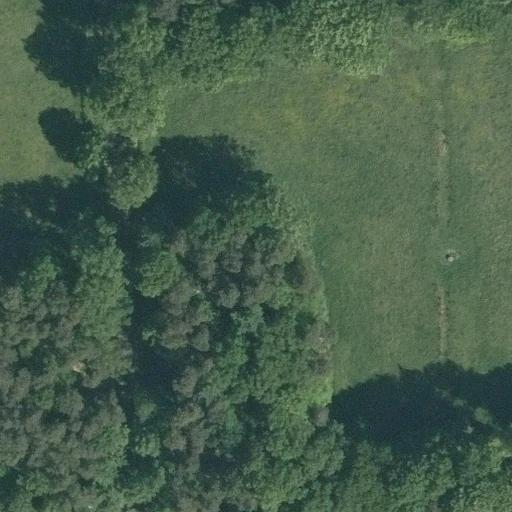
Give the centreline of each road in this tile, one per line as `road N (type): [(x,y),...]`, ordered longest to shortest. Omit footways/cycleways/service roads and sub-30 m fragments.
road 1 (unclassified): [(145,511),(110,0)]
road 2 (track): [(159,511),(511,464)]
road 3 (track): [(282,0),(111,26)]
road 4 (track): [(133,511),(77,502),(0,466)]
